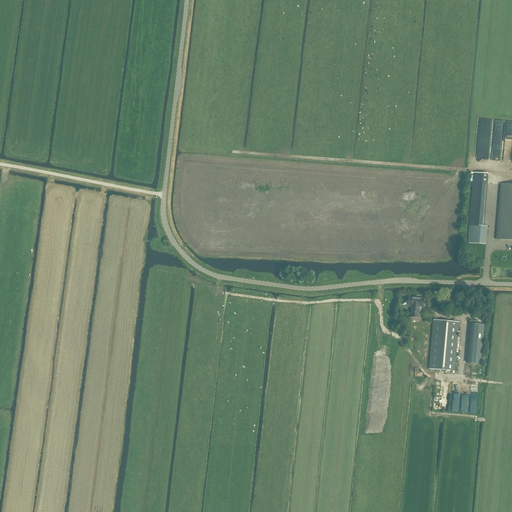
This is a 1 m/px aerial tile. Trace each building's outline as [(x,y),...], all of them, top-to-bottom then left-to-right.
[(484,227),(487,183),(473,182),(469,226),(484,227)] [(511,185),(500,184),(496,239),(511,240),(511,185)] [(469,226),(468,243),(486,245),(487,227),(484,227),(469,226)] [(410,318),(418,318),(419,307),(423,307),(424,299),(408,298),(408,306),(411,306),(410,318)] [(429,369),(454,371),(458,323),(433,321),(429,369)] [(468,364),(480,365),(484,325),(471,324),(468,364)]
